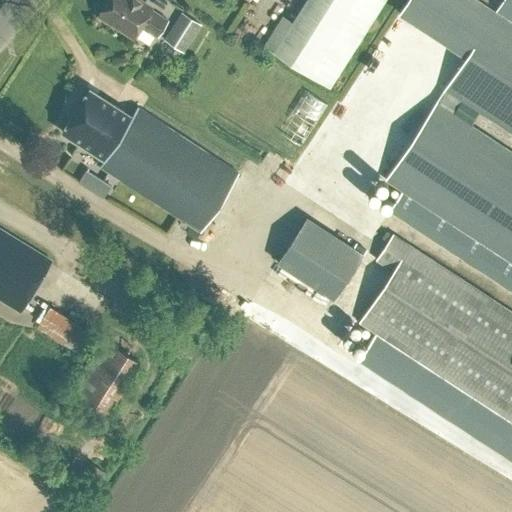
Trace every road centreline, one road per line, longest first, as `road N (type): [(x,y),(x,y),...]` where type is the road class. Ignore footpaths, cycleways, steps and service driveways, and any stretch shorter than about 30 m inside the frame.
road 1 (track): [(511,456),(211,271)]
road 2 (unknown): [(0,156),(229,292)]
